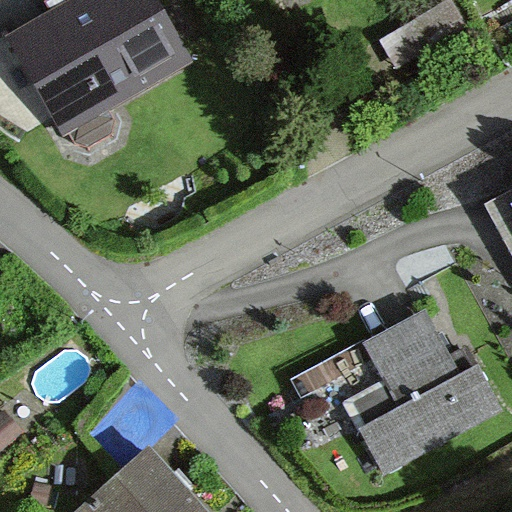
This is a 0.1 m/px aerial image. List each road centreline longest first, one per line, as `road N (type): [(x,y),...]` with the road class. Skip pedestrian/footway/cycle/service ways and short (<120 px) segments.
road 1 (residential): [(511,97),(121,313)]
road 2 (residential): [(121,313),(288,511)]
road 3 (residential): [(0,205),(121,313)]
